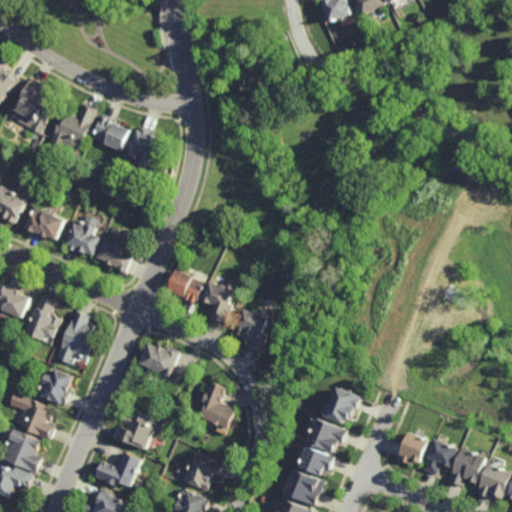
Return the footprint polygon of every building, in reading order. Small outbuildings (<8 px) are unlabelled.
[(97,12),(93,10),(91,6),(93,1),(97,0),(101,2),(102,7),(101,11),(99,11),(97,12)] [(349,18),(342,21),(341,18),(332,21),(325,0),(349,0),(354,13),(348,15),(349,18)] [(387,0),(389,3),(367,14),(360,0),(387,0)] [(10,60),(9,61),(11,62),(6,69),(9,71),(10,70),(22,79),(9,97),(7,96),(0,106),(0,59),(3,56),(4,57),(4,56),(10,60)] [(54,111),(55,111),(49,123),(48,122),(42,133),(32,128),(33,127),(14,116),(23,99),(24,100),(27,93),(24,91),(33,76),(45,84),(44,86),(45,86),(44,88),(61,98),(54,111)] [(89,137),(86,136),(83,143),(82,143),(78,151),(64,145),(61,153),(51,148),(54,140),(53,140),(57,133),(58,133),(65,116),(69,118),(71,113),(73,114),(74,111),(79,113),(78,116),(81,118),(88,103),(102,110),(101,110),(89,137)] [(126,150),(109,143),(109,142),(97,136),(106,114),(120,120),(119,123),(135,130),(126,150)] [(163,160),(156,157),(154,162),(145,158),(145,159),(132,154),(144,127),(156,132),(156,134),(164,137),(164,139),(171,142),(163,160)] [(22,218),(21,217),(18,223),(14,221),(12,219),(12,218),(4,215),(1,221),(0,220),(0,190),(3,185),(31,199),(22,218)] [(61,240),(52,236),(52,238),(44,233),(43,235),(30,229),(30,228),(39,206),(70,220),(61,240)] [(99,227),(100,228),(98,234),(105,237),(97,255),(90,252),(90,253),(81,249),(80,248),(79,250),(68,246),(80,219),(88,222),(91,215),(102,220),(99,227)] [(131,272),(130,271),(129,274),(115,268),(116,265),(109,262),(110,261),(101,257),(109,237),(140,249),(131,272)] [(198,304),(186,299),(187,296),(172,290),(180,270),(198,278),(208,283),(198,304)] [(239,284),(236,291),(239,292),(234,304),(237,305),(228,324),(214,317),(218,310),(219,310),(221,305),(216,303),(215,304),(206,300),(215,282),(222,285),(224,283),(229,285),(231,280),(239,284)] [(17,290),(17,289),(24,292),(23,294),(32,297),(24,317),(12,312),(9,318),(0,314),(3,308),(0,306),(0,288),(3,281),(17,287),(15,290),(17,290)] [(56,338),(48,335),(46,340),(28,333),(43,295),(56,300),(51,312),(56,314),(55,315),(63,318),(59,328),(60,328),(56,338)] [(90,315),(91,314),(92,315),(88,324),(91,325),(92,322),(94,323),(94,324),(100,327),(101,326),(103,327),(89,358),(76,352),(75,356),(76,357),(73,363),(73,364),(71,363),(70,362),(65,361),(57,356),(78,309),(80,310),(81,311),(90,315)] [(267,333),(271,334),(264,351),(250,344),(251,340),(244,337),(245,336),(237,332),(241,323),(242,324),(248,309),(273,319),(267,333)] [(160,347),(161,346),(167,349),(169,345),(183,351),(182,354),(183,355),(174,377),(143,363),(152,343),(160,347)] [(70,389),(72,390),(67,402),(64,401),(62,405),(38,394),(47,373),(53,376),(56,369),(74,377),(71,384),(72,384),(70,389)] [(232,425),(207,414),(211,405),(207,403),(215,381),(231,388),(225,403),(239,409),(232,425)] [(365,398),(354,422),(350,420),(348,426),(330,418),(344,388),(365,398)] [(50,421),(47,419),(46,421),(56,426),(50,440),(39,435),(39,434),(28,429),(28,427),(22,424),(24,418),(22,417),(25,409),(11,402),(16,392),(49,406),(47,409),(54,412),(50,421)] [(146,413),(147,410),(169,419),(164,431),(157,428),(149,448),(131,440),(130,444),(112,437),(115,430),(117,429),(119,423),(122,424),(123,423),(125,424),(132,407),(146,413)] [(342,430),(343,427),(352,431),(347,444),(342,441),(338,451),(313,441),(318,429),(322,430),(325,422),(342,430)] [(423,457),(422,456),(421,460),(416,458),(415,461),(400,455),(412,426),(433,435),(423,457)] [(36,472),(2,456),(16,427),(42,439),(36,453),(43,456),(36,472)] [(454,462),(445,458),(440,471),(426,465),(438,434),(462,443),(454,462)] [(481,476),(481,478),(469,473),(465,482),(452,477),(455,470),(457,467),(457,466),(466,443),(490,453),(481,476)] [(314,446),(340,459),(335,470),(330,468),(326,478),(304,468),(314,446)] [(134,484),(120,479),(119,483),(110,479),(109,481),(98,476),(105,459),(120,466),(127,449),(145,457),(134,484)] [(204,452),(205,451),(216,455),(215,456),(228,462),(222,476),(215,474),(213,480),(210,489),(185,479),(197,449),(204,452)] [(511,481),(507,494),(498,490),(499,489),(495,488),(493,495),(481,490),(493,458),(511,465),(511,481)] [(15,469),(17,466),(35,474),(29,489),(21,485),(16,482),(14,487),(15,487),(11,496),(0,491),(0,467),(1,468),(3,464),(15,469)] [(318,488),(317,488),(317,489),(322,492),(316,505),(288,492),(299,468),(323,479),(318,488)] [(132,511),(89,511),(85,510),(88,502),(96,505),(97,501),(103,487),(125,497),(125,498),(137,502),(132,511)] [(191,489),(191,488),(210,496),(210,497),(213,498),(209,506),(206,505),(205,508),(207,508),(205,511),(182,511),(184,509),(178,507),(186,487),(191,489)] [(315,508),(313,511),(279,511),(281,507),(282,507),(287,495),(312,505),(312,506),(315,508)]
